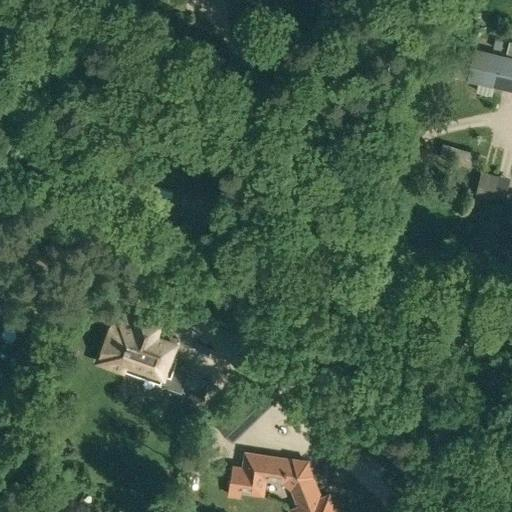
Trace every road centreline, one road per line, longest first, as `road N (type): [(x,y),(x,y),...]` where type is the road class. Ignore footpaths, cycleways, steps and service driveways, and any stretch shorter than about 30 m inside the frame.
road 1 (track): [(511,274),(314,233),(0,149)]
road 2 (residential): [(314,233),(394,332),(441,412)]
road 3 (residential): [(441,412),(456,361),(511,317)]
